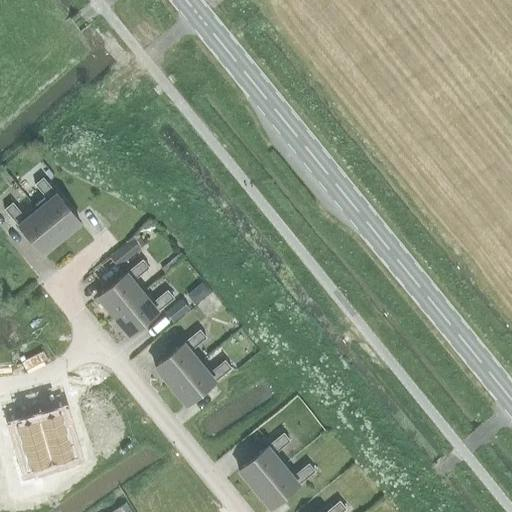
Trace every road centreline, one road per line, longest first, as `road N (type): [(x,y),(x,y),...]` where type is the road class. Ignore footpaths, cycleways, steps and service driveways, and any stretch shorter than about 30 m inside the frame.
road 1 (primary): [(511,400),(184,0)]
road 2 (residential): [(98,341),(234,511)]
road 3 (residential): [(105,251),(59,289),(98,341)]
